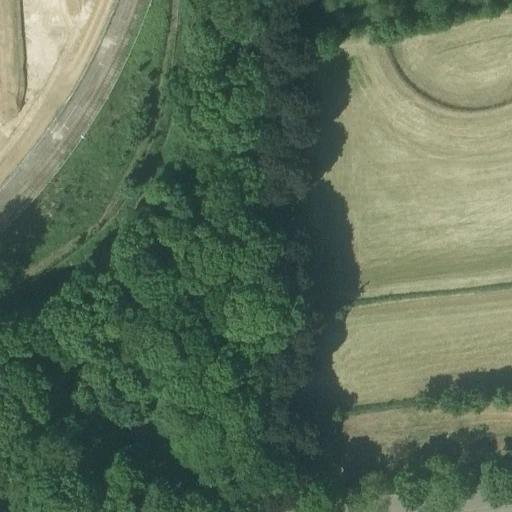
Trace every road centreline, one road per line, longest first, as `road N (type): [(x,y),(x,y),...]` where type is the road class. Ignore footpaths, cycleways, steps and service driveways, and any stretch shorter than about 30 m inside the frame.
road 1 (residential): [(281,511),(283,0)]
road 2 (unknown): [(72,0),(75,117),(102,76),(116,31)]
road 3 (unknown): [(15,0),(15,175)]
